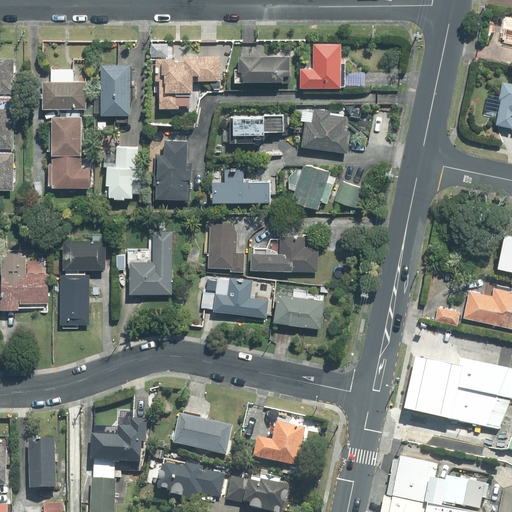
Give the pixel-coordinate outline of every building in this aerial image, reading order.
[(343,63),(338,63),(339,45),(311,44),(310,70),(298,69),(297,87),(337,89),(337,85),(363,86),(364,72),(343,71),(343,63)] [(154,56),(152,93),(157,93),(156,108),(175,109),(175,105),(187,105),(188,82),(218,83),(219,59),(154,56)] [(281,83),(281,77),(288,77),(289,58),(282,58),(236,56),(235,81),(281,83)] [(13,59),(0,58),(0,94),(12,95),(13,59)] [(92,112),(97,112),(97,114),(127,116),(130,73),(130,64),(100,63),(99,71),(98,92),(93,92),(92,112)] [(85,83),(72,83),(73,70),(49,69),(49,82),(40,82),(39,109),(84,111),(85,83)] [(489,119),(511,125),(511,82),(500,79),(489,119)] [(345,117),(328,116),(329,110),(312,108),(311,122),(300,121),(298,147),(347,151),(348,131),(344,131),(345,117)] [(0,109),(0,147),(11,148),(13,110),(0,109)] [(222,142),(227,143),(259,145),(260,133),(282,134),(283,114),(261,113),(261,118),(229,115),(227,132),(223,131),(222,142)] [(47,155),(49,155),(48,189),(88,191),(89,167),(81,167),(81,157),(79,157),(81,119),(49,117),(47,155)] [(192,170),(186,170),(187,141),(157,139),(155,177),(152,177),(151,198),(185,200),(186,181),(191,181),(192,170)] [(115,147),(115,167),(104,166),(103,199),(129,200),(129,193),(139,193),(140,167),(137,167),(137,147),(115,147)] [(0,190),(9,191),(12,154),(0,152),(0,190)] [(301,162),(298,171),(295,170),(287,190),(291,191),(288,199),(317,210),(321,202),(324,204),(335,175),(331,173),(301,162)] [(223,167),(223,183),(208,183),(208,203),(266,203),(266,183),(243,183),(243,167),(223,167)] [(339,181),(332,200),(356,208),(363,189),(339,181)] [(206,267),(227,268),(227,273),(244,274),(245,253),(236,253),(237,231),(233,231),(234,222),(209,221),(206,267)] [(151,232),(151,249),(119,248),(119,273),(127,273),(127,295),(170,295),(170,232),(151,232)] [(511,236),(500,234),(494,270),(511,272),(511,236)] [(277,253),(251,252),(250,270),(317,272),(318,247),(303,246),(304,237),(278,236),(277,253)] [(87,326),(90,271),(103,271),(104,241),(62,239),(61,246),(58,325),(87,326)] [(44,305),(46,274),(47,261),(27,260),(27,252),(1,251),(0,271),(0,274),(0,294),(3,295),(2,311),(15,311),(16,304),(44,305)] [(226,280),(216,278),(214,285),(206,283),(202,308),(265,318),(268,300),(250,297),(253,281),(226,277),(226,280)] [(511,291),(493,287),(490,297),(468,292),(462,317),(511,328),(511,291)] [(274,295),(270,322),(319,328),(323,301),(274,295)] [(435,307),(432,321),(457,326),(459,311),(435,307)] [(447,420),(458,369),(413,359),(401,413),(448,423),(449,420),(447,420)] [(511,395),(511,371),(459,361),(458,369),(447,420),(449,420),(498,431),(511,395)] [(231,428),(176,418),(170,446),(225,457),(231,428)] [(139,464),(140,444),(145,444),(146,420),(129,419),(129,426),(116,426),(116,437),(90,436),(89,462),(139,464)] [(303,426),(274,423),(272,444),(253,442),(251,459),(298,464),(303,426)] [(27,440),(26,490),(55,490),(56,440),(27,440)] [(447,451),(405,443),(392,511),(496,511),(503,476),(444,466),(447,451)] [(198,502),(199,496),(220,499),(223,476),(202,473),(203,466),(183,464),(182,470),(157,467),(154,490),(169,492),(168,498),(198,502)] [(226,500),(240,502),(240,506),(248,507),(247,511),(248,511),(282,511),(283,509),(286,488),(278,487),(280,479),(250,474),(248,482),(229,479),(226,500)] [(113,511),(115,480),(92,480),(90,511),(113,511)]
